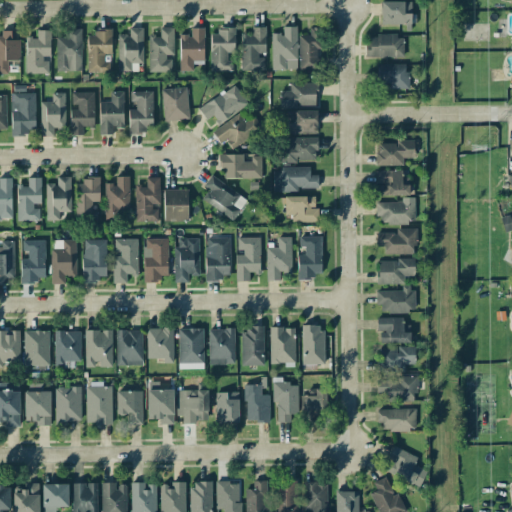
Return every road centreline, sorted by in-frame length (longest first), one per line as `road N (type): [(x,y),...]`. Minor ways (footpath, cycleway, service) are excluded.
road 1 (residential): [(349,452),(348,4)]
road 2 (residential): [(0,304),(349,301)]
road 3 (residential): [(0,455),(349,452)]
road 4 (residential): [(0,6),(348,4)]
road 5 (residential): [(0,154),(179,153)]
road 6 (residential): [(511,112),(348,115)]
